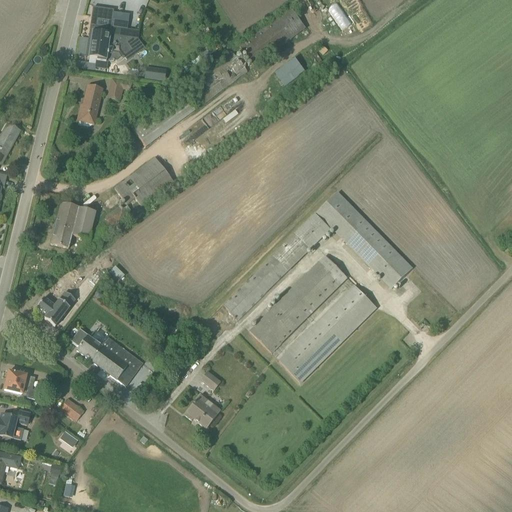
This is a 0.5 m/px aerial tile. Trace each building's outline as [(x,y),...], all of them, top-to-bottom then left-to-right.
[(113,12),(92,9),(85,60),(95,61),(94,70),(105,71),(106,65),(116,63),(123,59),(125,63),(143,49),(136,41),(138,33),(110,29),(113,12)] [(239,49),(254,69),(306,30),(290,10),(239,49)] [(188,88),(204,108),(247,75),(231,54),(188,88)] [(304,74),(295,61),(273,76),(282,89),(304,74)] [(130,86),(110,81),(106,100),(120,104),(122,92),(128,94),(130,86)] [(93,131),(102,92),(87,89),(82,108),(80,107),(76,123),(79,124),(78,128),(93,131)] [(179,94),(130,130),(145,150),(194,114),(179,94)] [(243,107),(202,135),(207,144),(248,116),(243,107)] [(0,167),(1,168),(20,133),(6,125),(0,136),(0,167)] [(172,188),(153,161),(113,190),(125,206),(135,200),(142,210),(172,188)] [(339,195),(226,306),(241,321),(335,229),(393,288),(412,269),(339,195)] [(71,238),(88,242),(95,214),(60,206),(50,247),(68,251),(71,238)] [(92,238),(88,242),(93,248),(133,217),(126,208),(122,212),(119,208),(103,220),(106,224),(90,236),(92,238)] [(327,257),(251,332),(272,353),(348,278),(327,257)] [(66,279),(74,290),(100,271),(92,261),(66,279)] [(116,267),(110,273),(119,283),(125,277),(116,267)] [(357,286),(281,361),(302,382),(377,308),(357,286)] [(54,329),(67,310),(56,302),(54,306),(43,299),(35,311),(45,318),(43,321),(54,329)] [(315,325),(310,320),(300,329),(305,334),(315,325)] [(91,341),(78,332),(70,344),(78,350),(75,353),(124,390),(142,366),(107,340),(105,342),(95,335),(91,341)] [(208,370),(199,381),(213,392),(222,381),(208,370)] [(34,380),(8,374),(3,393),(22,397),(22,400),(37,403),(39,394),(31,392),(34,380)] [(197,395),(183,413),(206,430),(220,412),(197,395)] [(67,401),(59,412),(76,424),(83,413),(67,401)] [(11,419),(0,417),(0,438),(19,443),(22,432),(15,430),(16,426),(26,429),(29,416),(13,412),(11,419)] [(77,444),(68,437),(64,442),(73,449),(77,444)] [(0,455),(0,486),(1,487),(5,469),(18,472),(21,461),(0,455)] [(61,469),(51,467),(49,475),(59,478),(61,469)]
